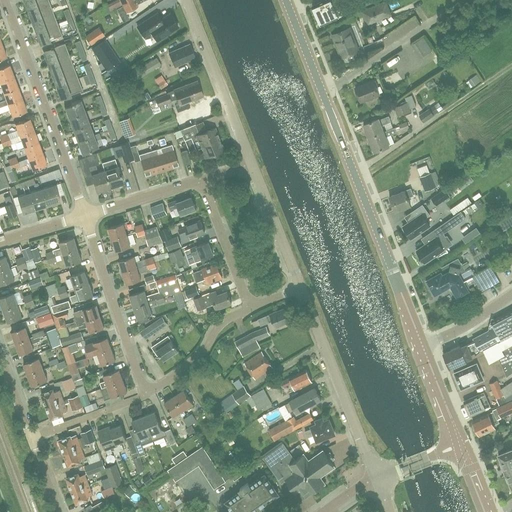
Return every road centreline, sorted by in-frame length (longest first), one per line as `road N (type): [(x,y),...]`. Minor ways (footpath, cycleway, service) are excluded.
road 1 (secondary): [(420,347),(286,0)]
road 2 (residential): [(84,216),(4,0)]
road 3 (residential): [(376,479),(301,288)]
road 4 (residential): [(145,394),(84,216)]
road 5 (residential): [(252,164),(186,0)]
road 6 (residential): [(145,394),(200,356),(221,323),(250,308)]
road 7 (residential): [(250,308),(201,180)]
road 8 (residential): [(301,288),(252,164)]
road 9 (residential): [(31,439),(145,394)]
road 10 (residential): [(84,216),(201,180)]
